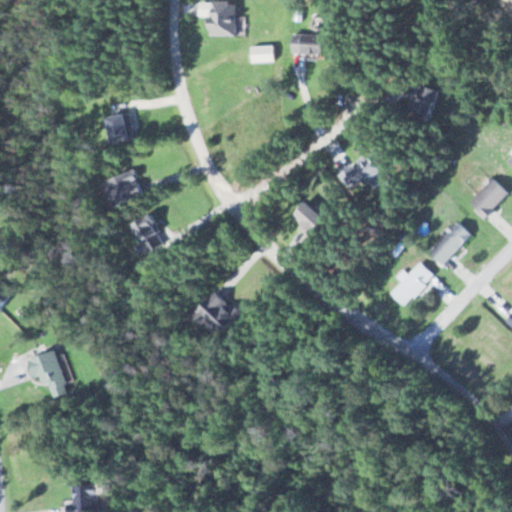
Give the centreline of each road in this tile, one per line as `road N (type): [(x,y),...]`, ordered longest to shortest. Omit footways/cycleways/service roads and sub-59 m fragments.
road 1 (residential): [(511,453),(417,350),(286,259),(233,209),(201,156),(176,87),(168,34),(175,0)]
road 2 (residential): [(233,209),(411,79)]
road 3 (residential): [(511,247),(417,350)]
